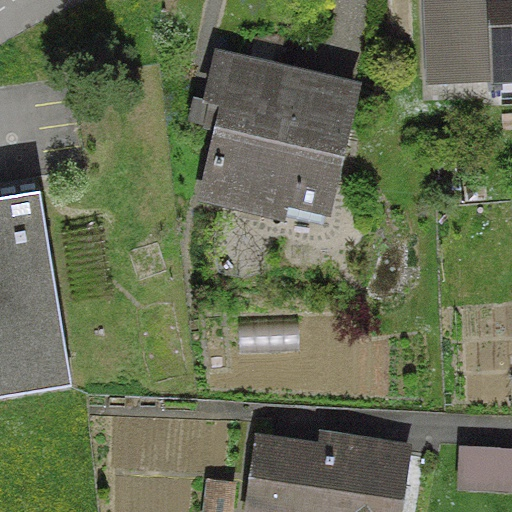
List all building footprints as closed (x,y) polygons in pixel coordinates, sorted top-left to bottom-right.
[(511,78),(511,0),(421,0),(426,83),(511,78)] [(183,123),(215,130),(200,199),(279,217),(288,181),(325,190),(348,90),(268,71),(267,78),(212,65),(203,104),(188,101),(183,123)] [(39,192),(0,198),(0,396),(70,385),(39,192)] [(335,508),(334,511),(389,511),(397,456),(321,445),(319,457),(256,448),(247,511),(297,511),(299,503),(335,508)] [(455,490),(511,492),(511,452),(457,450),(455,490)] [(224,511),(227,486),(205,484),(201,511),(224,511)]
